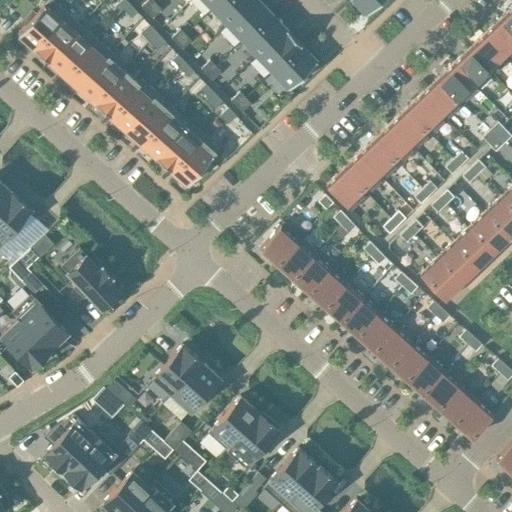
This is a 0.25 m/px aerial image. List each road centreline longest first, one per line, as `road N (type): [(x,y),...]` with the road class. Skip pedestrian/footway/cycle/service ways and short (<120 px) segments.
road 1 (residential): [(197,262),(451,480)]
road 2 (residential): [(376,70),(184,249)]
road 3 (residential): [(0,426),(85,375),(197,262)]
road 4 (residential): [(0,87),(184,249)]
